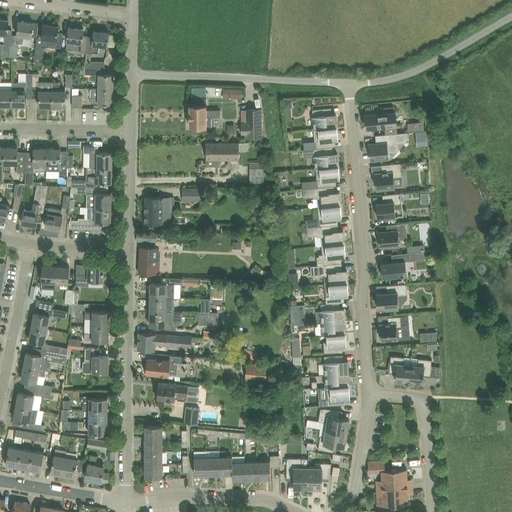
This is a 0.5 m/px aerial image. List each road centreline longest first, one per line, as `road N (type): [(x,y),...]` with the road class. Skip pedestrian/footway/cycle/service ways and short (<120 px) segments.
road 1 (residential): [(370,395),(348,83)]
road 2 (residential): [(125,503),(128,246)]
road 3 (residential): [(348,83),(132,73)]
road 4 (unclassified): [(348,83),(411,72),(511,15)]
road 5 (residential): [(296,511),(258,497),(125,503)]
road 6 (residential): [(128,246),(132,73)]
road 7 (residential): [(433,511),(423,398),(370,395)]
road 8 (residential): [(0,399),(30,242)]
road 9 (residential): [(133,16),(0,0)]
road 10 (residential): [(125,503),(0,480)]
road 11 (residential): [(335,511),(356,486),(370,395)]
